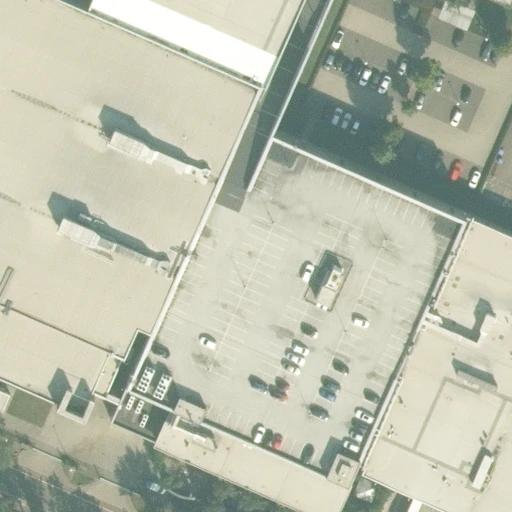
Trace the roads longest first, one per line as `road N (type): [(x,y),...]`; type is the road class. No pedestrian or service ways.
road 1 (unknown): [(224,366),(318,405),(343,401),(405,271),(405,255),(379,231),(288,204)]
road 2 (unknown): [(232,190),(183,323),(196,354),(224,366)]
road 3 (unknown): [(311,0),(232,190)]
road 4 (unknown): [(224,366),(288,204)]
